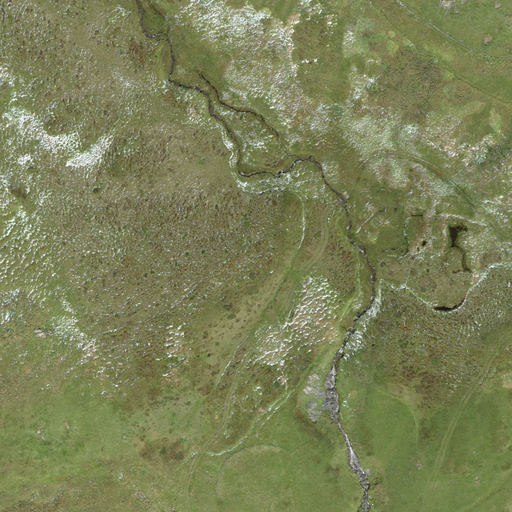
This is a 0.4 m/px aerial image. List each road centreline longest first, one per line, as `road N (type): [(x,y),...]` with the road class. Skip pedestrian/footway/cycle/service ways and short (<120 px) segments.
road 1 (track): [(511,240),(421,157),(381,153),(352,182),(324,225),(303,281),(241,367),(186,481),(193,511)]
road 2 (track): [(403,0),(452,39),(482,53),(511,54)]
